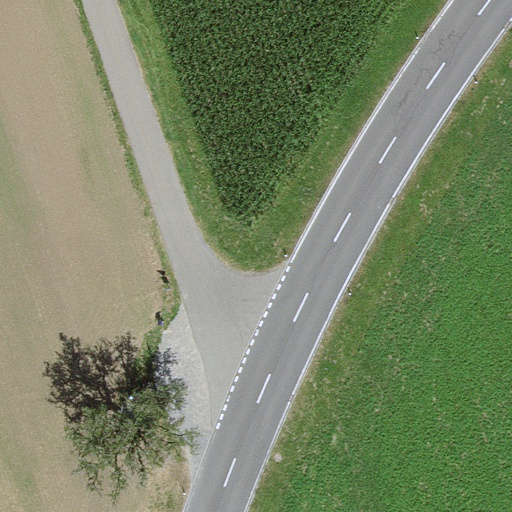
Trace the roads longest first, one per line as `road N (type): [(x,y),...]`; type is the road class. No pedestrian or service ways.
road 1 (tertiary): [(491,0),(437,67),(343,222),(211,511)]
road 2 (track): [(101,0),(199,276),(266,382)]
